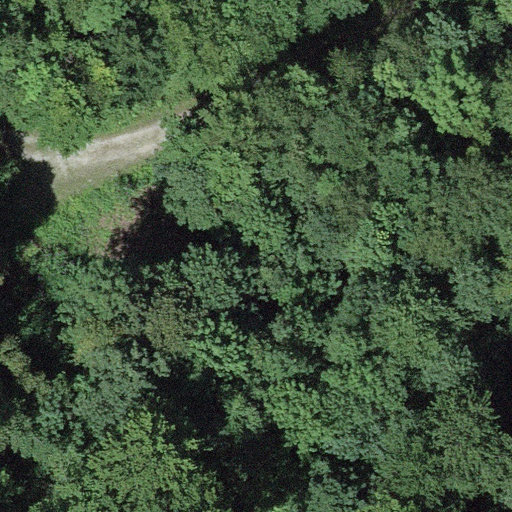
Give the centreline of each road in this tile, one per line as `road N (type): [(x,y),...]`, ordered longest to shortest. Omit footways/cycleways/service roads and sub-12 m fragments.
road 1 (track): [(432,0),(112,153),(0,151)]
road 2 (track): [(112,153),(0,208)]
